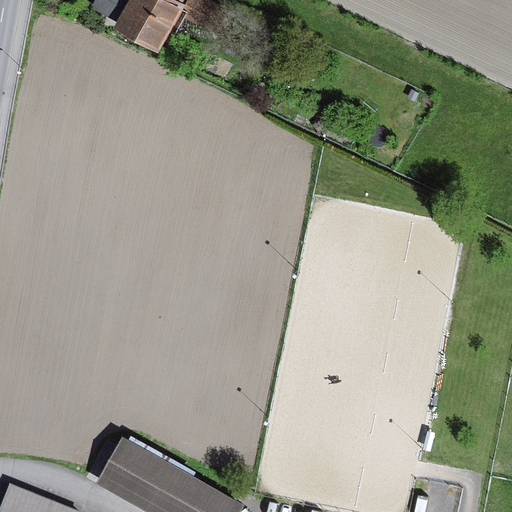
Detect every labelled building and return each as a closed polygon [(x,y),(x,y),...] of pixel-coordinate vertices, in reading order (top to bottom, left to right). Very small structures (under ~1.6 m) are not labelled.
[(93,0),(90,6),(114,19),(124,0),(93,0)] [(124,0),(114,19),(111,24),(157,50),(183,2),(178,0),(124,0)] [(210,0),(193,0),(185,15),(215,32),(227,9),(210,0)] [(126,432),(99,483),(154,511),(240,511),(244,504),(191,476),(195,469),(126,432)] [(10,481),(0,503),(0,511),(78,511),(80,510),(10,481)]
